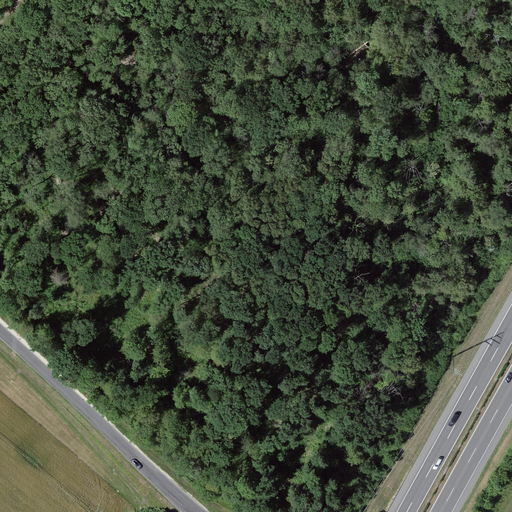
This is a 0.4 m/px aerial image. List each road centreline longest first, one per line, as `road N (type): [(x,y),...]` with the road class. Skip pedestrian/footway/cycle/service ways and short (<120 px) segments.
road 1 (unclassified): [(196,511),(0,331)]
road 2 (motorway): [(511,323),(406,511)]
road 3 (motorway): [(441,511),(511,384)]
